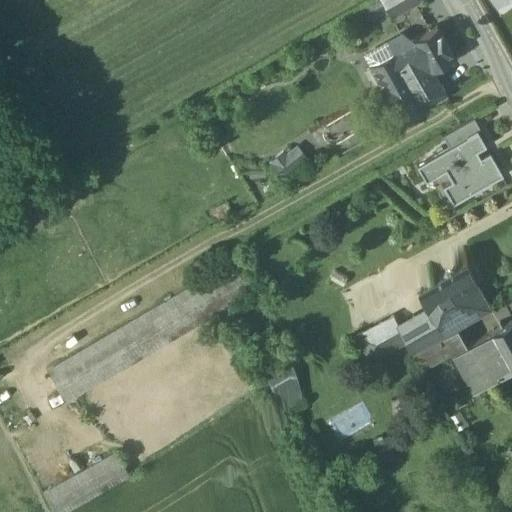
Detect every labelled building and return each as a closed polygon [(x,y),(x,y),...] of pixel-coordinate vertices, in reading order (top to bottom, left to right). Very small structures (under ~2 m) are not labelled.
[(372,0),(379,11),(397,0),(372,0)] [(397,0),(379,11),(392,33),(423,15),(414,0),(397,0)] [(511,0),(485,0),(486,1),(483,3),(497,22),(511,10),(511,0)] [(401,50),(391,56),(390,60),(393,66),(370,79),(392,119),(416,106),(418,110),(440,97),(433,84),(454,72),(437,41),(409,58),(405,51),(401,50)] [(416,106),(392,119),(402,136),(448,110),(440,97),(418,110),(416,106)] [(445,152),(451,164),(480,148),(483,146),(476,134),(445,152)] [(455,220),(505,192),(492,168),(483,174),(479,168),(489,163),(480,148),(451,164),(422,181),(431,196),(447,187),(453,197),(445,202),(455,220)] [(466,263),(431,284),(441,301),(476,281),(466,263)] [(244,278),(51,389),(68,420),(261,308),(244,278)] [(441,301),(427,308),(432,317),(441,334),(455,326),(491,306),(476,281),(441,301)] [(431,284),(417,291),(427,308),(441,301),(431,284)] [(432,317),(402,334),(411,351),(441,334),(432,317)] [(511,319),(511,318),(476,337),(496,373),(511,364),(511,319)] [(455,326),(441,334),(446,342),(460,334),(455,326)] [(441,334),(411,351),(421,369),(452,352),(451,351),(446,342),(441,334)] [(460,334),(446,342),(451,351),(465,343),(460,334)] [(465,343),(451,351),(452,352),(472,387),(496,373),(476,337),(465,343)] [(293,386),(269,399),(279,418),(303,405),(293,386)] [(396,439),(377,441),(379,467),(399,465),(396,439)] [(116,475),(46,511),(98,511),(128,496),(116,475)]
